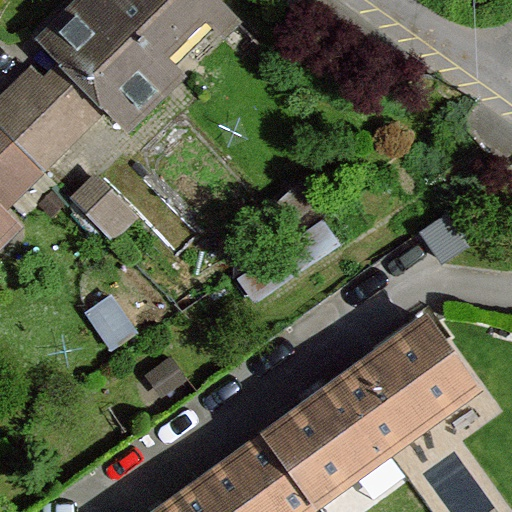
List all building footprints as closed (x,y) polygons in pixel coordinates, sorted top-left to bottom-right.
[(226,0),(87,0),(43,44),(57,58),(109,110),(130,131),(186,78),(168,60),(211,18),(232,39),(248,22),(226,0)] [(109,110),(57,58),(41,74),(34,68),(0,103),(0,124),(45,171),(109,110)] [(0,209),(3,213),(45,171),(0,124),(0,209)] [(137,214),(97,175),(73,199),(113,239),(137,214)] [(0,209),(0,249),(20,230),(3,213),(0,209)] [(302,511),(478,385),(429,317),(158,511),(302,511)]
